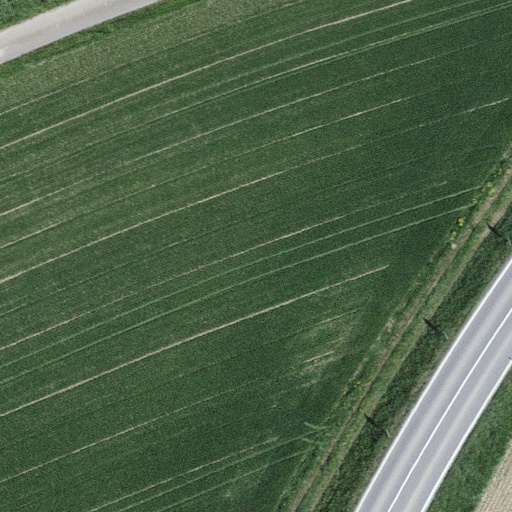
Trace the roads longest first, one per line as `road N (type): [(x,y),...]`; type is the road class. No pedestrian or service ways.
road 1 (track): [(511,199),(305,511)]
road 2 (secondary): [(389,511),(511,309)]
road 3 (track): [(0,40),(120,0)]
